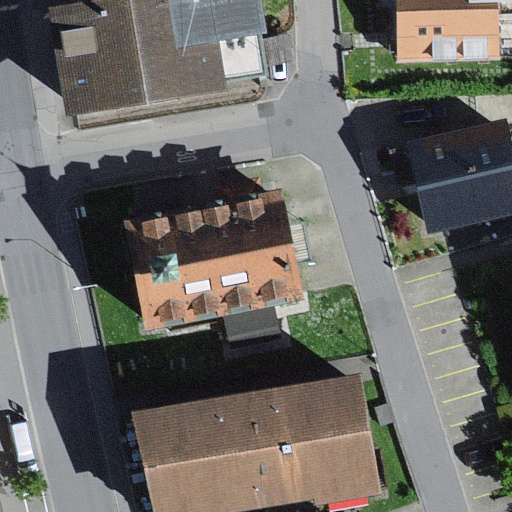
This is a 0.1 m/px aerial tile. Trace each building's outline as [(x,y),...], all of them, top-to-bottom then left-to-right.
[(277,0),(173,0),(68,19),(88,123),(240,95),(237,81),(271,75),(266,45),(285,42),(277,0)] [(511,11),(511,0),(385,0),(386,12),(404,12),(404,62),(501,61),(501,12),(511,11)] [(441,143),(395,153),(405,197),(432,191),(441,234),(511,219),(511,127),(486,133),(483,122),(439,132),(441,143)] [(293,199),(137,232),(159,336),(315,303),(293,199)] [(280,317),(228,326),(233,350),(284,340),(280,317)] [(378,385),(149,425),(165,511),(307,511),(398,498),(378,385)] [(8,511),(0,476),(0,511),(8,511)]
